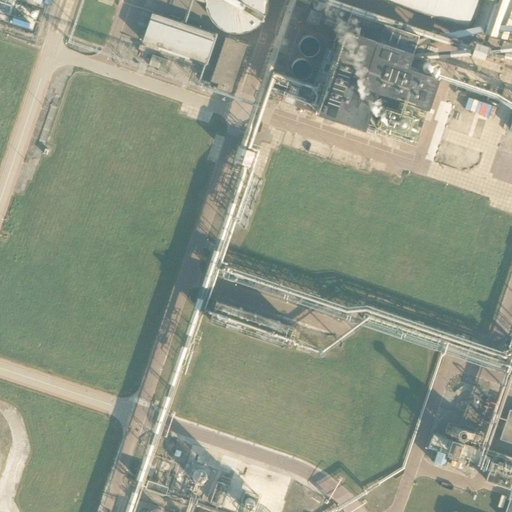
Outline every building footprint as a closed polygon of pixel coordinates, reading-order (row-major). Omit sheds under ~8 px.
[(240,32),(247,30),(253,27),(259,23),(263,18),(266,12),(268,5),(268,0),(205,0),(206,3),(207,10),(210,17),(215,22),(220,27),(226,30),(233,31),(240,32)] [(511,0),(389,0),(511,42),(511,38),(511,0)] [(418,35),(351,12),(317,111),(381,132),(394,94),(427,105),(437,75),(407,65),(418,35)] [(152,13),(143,41),(207,63),(217,35),(152,13)] [(231,93),(247,46),(225,38),(211,81),(218,83),(216,88),(231,93)] [(475,38),(471,52),(485,57),(490,44),(475,38)] [(335,48),(327,45),(313,85),(275,73),(273,81),(287,85),(282,100),(314,110),(335,48)] [(158,69),(157,72),(163,74),(168,60),(152,55),(149,66),(158,69)] [(249,164),(250,163),(254,150),(239,145),(234,159),(246,163),(249,164)] [(468,148),(466,158),(475,160),(477,150),(468,148)] [(210,316),(286,342),(291,327),(269,320),(215,302),(210,316)] [(501,437),(511,440),(511,409),(510,409),(501,437)] [(444,431),(478,443),(481,432),(448,421),(444,431)] [(433,462),(440,464),(447,461),(448,456),(444,452),(437,450),(433,462)] [(511,481),(511,457),(496,452),(487,478),(510,486),(511,481)] [(466,459),(454,454),(451,462),(460,465),(465,462),(466,459)] [(146,486),(165,493),(168,486),(148,479),(146,486)] [(222,505),(229,485),(217,481),(210,501),(222,505)] [(502,508),(506,496),(501,495),(497,506),(502,508)]
